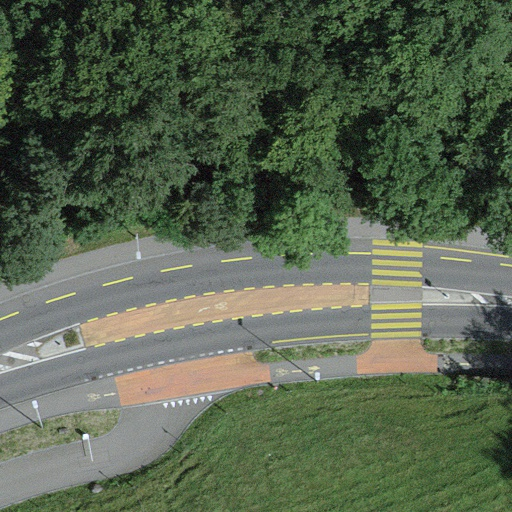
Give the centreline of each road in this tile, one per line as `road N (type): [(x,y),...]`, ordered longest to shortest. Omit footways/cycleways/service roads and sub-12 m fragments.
road 1 (tertiary): [(511,301),(395,293),(249,297),(153,313)]
road 2 (residential): [(0,486),(147,437),(166,404),(153,313)]
road 3 (tertiary): [(153,313),(0,362)]
